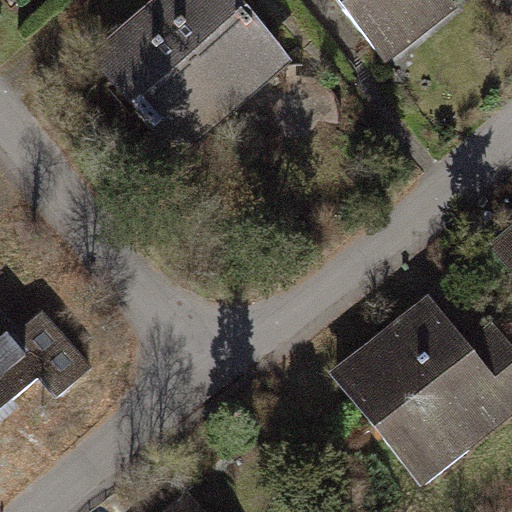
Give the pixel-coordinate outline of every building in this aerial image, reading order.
[(224,0),(164,0),(143,18),(231,120),(286,70),(224,0)] [(462,0),(321,0),(375,72),(462,0)] [(143,18),(87,65),(175,170),(231,120),(143,18)] [(511,227),(491,245),(511,270),(511,227)] [(317,382),(405,496),(511,414),(511,371),(477,326),(449,348),(417,306),(317,382)] [(0,328),(0,418),(45,380),(0,328)]
